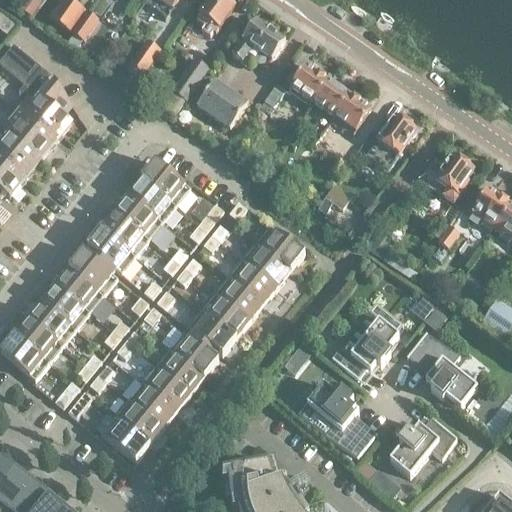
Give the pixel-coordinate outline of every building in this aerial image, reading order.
[(69,35),(84,14),(64,0),(50,21),(69,35)] [(181,0),(148,0),(145,6),(167,21),(181,0)] [(219,0),(214,0),(206,13),(203,10),(198,17),(201,19),(197,26),(205,32),(208,28),(219,36),(236,11),(219,0)] [(72,37),(74,38),(83,45),(84,45),(98,25),(87,16),(72,37)] [(242,66),(248,59),(267,73),(286,45),(256,25),(233,60),(242,66)] [(65,43),(70,37),(62,31),(57,38),(65,43)] [(83,45),(74,38),(70,45),(79,51),(83,45)] [(140,85),(161,55),(147,46),(127,76),(140,85)] [(0,68),(0,69),(9,76),(24,57),(15,50),(0,68)] [(9,76),(18,84),(33,65),(24,57),(9,76)] [(185,105),(209,72),(195,63),(172,96),(185,105)] [(25,89),(27,91),(43,72),(33,65),(18,84),(25,89)] [(307,70),(291,93),(288,97),(310,112),(313,107),(329,84),(307,70)] [(52,81),(43,72),(27,91),(37,99),(52,81)] [(230,134),(249,107),(216,84),(197,111),(230,134)] [(350,99),(329,84),(313,107),(326,116),(323,121),(331,126),(350,99)] [(42,103),(37,99),(27,91),(25,89),(19,96),(20,108),(22,109),(17,115),(56,146),(72,126),(42,103)] [(269,121),(286,95),(277,89),(260,114),(269,121)] [(372,114),(350,99),(331,126),(353,141),(372,114)] [(56,146),(17,115),(7,127),(11,130),(6,137),(41,165),(56,146)] [(399,160),(416,134),(397,121),(389,131),(387,129),(376,145),(399,160)] [(41,165),(6,137),(0,132),(0,131),(0,162),(25,183),(41,165)] [(455,160),(446,172),(435,164),(424,180),(425,180),(419,185),(443,202),(448,194),(459,201),(470,186),(467,184),(475,174),(455,160)] [(25,183),(0,162),(0,200),(3,197),(10,202),(25,183)] [(156,166),(144,181),(179,209),(190,194),(156,166)] [(179,209),(144,181),(130,198),(165,226),(179,209)] [(326,204),(342,214),(352,201),(335,190),(326,204)] [(511,209),(489,194),(473,218),(470,222),(479,229),(482,225),(497,235),(511,213),(511,209)] [(165,226),(130,198),(117,214),(151,243),(165,226)] [(247,214),(239,207),(230,219),(238,225),(247,214)] [(224,216),(216,209),(201,227),(210,234),(224,216)] [(511,213),(497,235),(511,245),(511,213)] [(151,243),(117,214),(103,231),(138,260),(151,243)] [(210,234),(201,227),(190,241),(198,248),(210,234)] [(229,237),(220,230),(214,238),(222,244),(229,237)] [(448,254),(460,237),(450,230),(438,247),(448,254)] [(138,260),(103,231),(87,251),(122,279),(138,260)] [(271,231),(258,246),(293,275),(305,259),(271,231)] [(384,266),(391,255),(384,250),(389,242),(379,235),(365,254),(384,266)] [(222,244),(214,238),(204,250),(212,257),(222,244)] [(258,246),(245,263),(280,291),(293,275),(258,246)] [(440,265),(446,255),(440,250),(433,260),(440,265)] [(174,261),(182,268),(188,260),(180,253),(174,261)] [(118,284),(83,256),(70,272),(105,300),(118,284)] [(174,261),(164,273),(172,280),(182,268),(174,261)] [(245,263),(231,280),(266,308),(280,291),(245,263)] [(201,270),(193,264),(187,271),(195,278),(201,270)] [(195,278),(187,271),(177,284),(185,291),(195,278)] [(105,300),(70,272),(56,289),(91,317),(105,300)] [(476,294),(482,286),(469,277),(463,285),(476,294)] [(231,280),(217,296),(252,325),(266,308),(231,280)] [(144,298),(153,304),(162,293),(153,286),(144,298)] [(91,317),(56,289),(42,306),(77,334),(91,317)] [(217,296),(204,313),(238,342),(252,325),(217,296)] [(157,308),(165,315),(175,303),(166,297),(157,308)] [(131,314),(139,321),(148,310),(140,303),(131,314)] [(482,327),(508,345),(511,339),(511,312),(498,303),(487,320),(479,315),(473,323),(481,329),(482,327)] [(423,305),(416,315),(425,323),(433,313),(423,305)] [(77,334),(42,306),(29,322),(64,351),(77,334)] [(161,320),(153,313),(144,325),(152,331),(161,320)] [(204,313),(188,333),(223,361),(238,342),(204,313)] [(436,315),(428,325),(437,332),(445,323),(436,315)] [(368,316),(346,343),(333,364),(358,384),(373,365),(381,371),(391,359),(388,357),(396,347),(395,346),(399,340),(368,316)] [(64,351),(29,322),(15,339),(50,368),(64,351)] [(114,335),(122,342),(129,334),(120,327),(114,335)] [(104,347),(112,354),(122,342),(114,335),(104,347)] [(142,344),(133,337),(127,346),(135,352),(142,344)] [(184,337),(171,354),(206,382),(219,366),(184,337)] [(460,361),(427,338),(407,362),(438,386),(431,395),(443,404),(445,401),(456,410),(457,409),(461,413),(478,392),(452,371),(460,361)] [(50,368),(15,339),(0,358),(35,386),(50,368)] [(135,352),(127,346),(117,358),(125,364),(135,352)] [(171,354),(157,371),(192,399),(206,382),(171,354)] [(86,369),(95,375),(101,367),(93,360),(86,369)] [(77,381),(85,387),(95,375),(86,369),(77,381)] [(114,378),(106,371),(99,379),(108,386),(114,378)] [(157,371),(143,387),(178,416),(192,399),(157,371)] [(108,386),(99,379),(90,391),(98,398),(108,386)] [(63,414),(80,394),(71,387),(55,408),(63,414)] [(143,387),(130,404),(165,432),(178,416),(143,387)] [(340,399),(329,391),(328,392),(324,388),(307,409),(333,430),(324,441),(358,463),(378,439),(348,414),(354,407),(342,397),(340,399)] [(92,404),(84,398),(68,418),(76,425),(92,404)] [(93,428),(108,413),(97,402),(82,418),(93,428)] [(130,404),(116,421),(151,450),(165,432),(130,404)] [(101,439),(136,468),(151,450),(116,421),(101,439)] [(432,422),(417,441),(409,434),(399,446),(402,449),(393,459),(394,460),(390,465),(411,482),(432,456),(443,464),(457,443),(432,422)] [(0,489),(15,471),(0,458),(0,489)] [(306,491),(296,496),(293,497),(288,490),(285,483),(281,484),(276,466),(223,475),(223,478),(228,477),(232,507),(236,505),(238,511),(331,511),(320,502),(310,509),(305,502),(311,500),(306,491)] [(357,475),(370,486),(378,477),(365,466),(357,475)] [(10,511),(33,485),(15,471),(0,489),(0,511),(10,511)] [(33,485),(10,511),(38,511),(49,499),(33,485)] [(65,511),(49,499),(38,511),(65,511)] [(511,511),(511,509),(499,500),(489,511),(511,511)]
